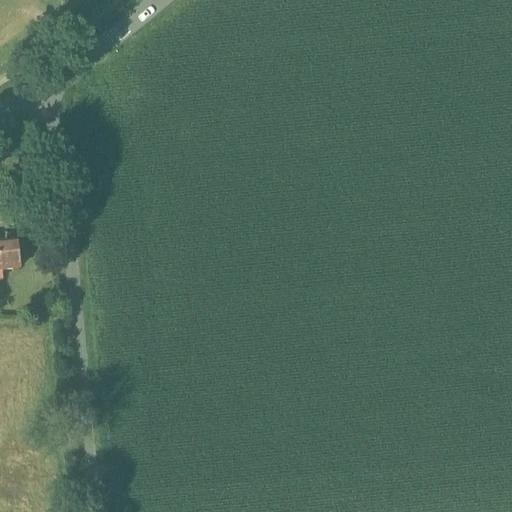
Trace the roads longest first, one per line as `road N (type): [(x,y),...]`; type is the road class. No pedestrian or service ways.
road 1 (residential): [(43,86),(93,511)]
road 2 (unclassified): [(43,86),(158,0)]
